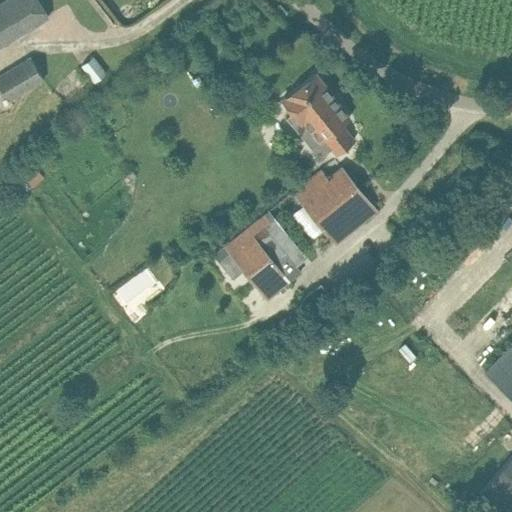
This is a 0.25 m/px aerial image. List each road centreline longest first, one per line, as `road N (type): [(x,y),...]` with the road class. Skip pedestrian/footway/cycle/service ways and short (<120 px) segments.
road 1 (unclassified): [(511,106),(451,101),(399,80),(300,0)]
road 2 (unknown): [(328,268),(448,137),(469,102)]
